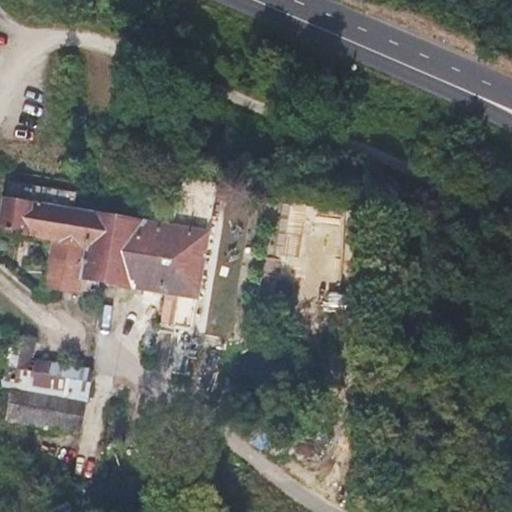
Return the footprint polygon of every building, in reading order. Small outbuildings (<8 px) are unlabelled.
[(80,194),(13,184),(10,201),(65,210),(77,211),(80,194)] [(65,210),(10,201),(4,231),(60,242),(65,210)] [(77,211),(65,210),(60,242),(52,289),(101,298),(104,281),(115,217),(77,211)] [(212,233),(115,217),(104,281),(186,294),(202,297),(212,233)] [(202,297),(186,294),(174,371),(189,373),(202,297)] [(36,347),(15,343),(6,393),(16,394),(68,404),(73,375),(33,368),(36,347)] [(96,379),(73,375),(68,404),(91,409),(96,379)] [(68,404),(16,394),(11,425),(86,439),(91,409),(68,404)]
